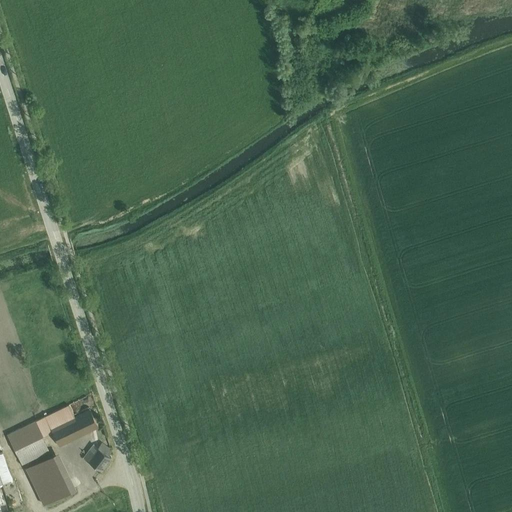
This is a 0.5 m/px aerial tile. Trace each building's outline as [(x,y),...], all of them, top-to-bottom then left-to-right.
[(69,405),(6,435),(22,465),(49,451),(42,437),(52,432),(59,445),(98,427),(90,410),(75,417),(69,405)] [(93,444),(83,457),(101,471),(111,458),(109,456),(112,451),(109,450),(110,449),(101,443),(98,448),(93,444)] [(0,452),(0,477),(3,486),(13,482),(2,452),(0,452)] [(58,452),(27,466),(41,494),(39,495),(44,504),(76,489),(58,452)] [(2,491),(0,492),(0,511),(4,511),(8,511),(2,491)]
